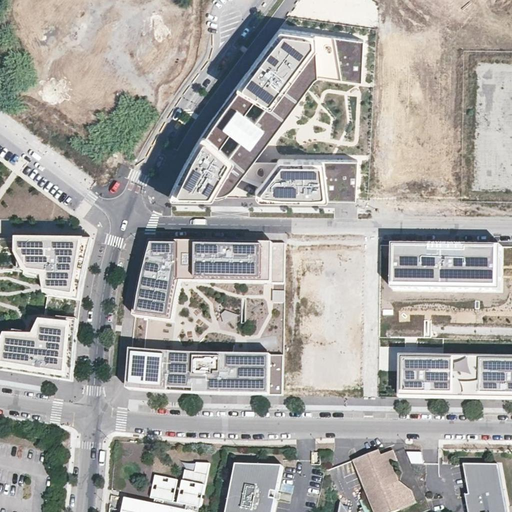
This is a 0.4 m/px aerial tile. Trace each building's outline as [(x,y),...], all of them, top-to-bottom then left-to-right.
[(250,0),(180,0),(108,98),(153,131),(250,0)] [(378,0),(425,33),(435,20),(407,0),(378,0)] [(183,168),(169,197),(356,200),(357,160),(280,158),(272,170),(246,169),(254,158),(224,134),(283,57),(314,79),(317,76),(361,82),(363,40),(280,28),(222,105),(199,138),(183,168)] [(428,52),(442,58),(447,46),(434,40),(428,52)] [(224,134),(254,158),(314,79),(283,57),(224,134)] [(439,93),(440,65),(424,65),(423,93),(439,93)] [(134,154),(53,94),(29,126),(109,186),(134,154)] [(272,170),(280,158),(254,158),(246,169),(272,170)] [(0,246),(51,248),(85,248),(78,300),(82,301),(84,292),(86,277),(91,257),(95,241),(0,239),(0,246)] [(286,284),(286,244),(152,242),(142,279),(135,317),(175,324),(180,282),(286,284)] [(0,370),(74,382),(79,329),(82,301),(78,300),(85,248),(51,248),(0,246),(0,370)] [(500,251),(393,249),(392,287),(499,289),(500,251)] [(231,310),(221,316),(227,325),(237,319),(231,310)] [(284,396),(284,356),(132,353),(129,390),(196,391),(196,394),(284,396)] [(511,359),(403,358),(403,397),(511,399),(511,359)] [(399,461),(394,450),(382,456),(380,451),(354,461),(375,511),(399,511),(400,511),(389,488),(403,482),(395,463),(399,461)] [(411,465),(424,465),(423,453),(410,454),(411,465)] [(200,511),(210,466),(197,463),(195,472),(186,470),(179,503),(174,502),(178,480),(156,475),(151,498),(156,499),(155,504),(126,498),(123,511),(200,511)] [(507,511),(499,465),(465,464),(470,495),(472,502),(468,503),(469,511),(507,511)] [(274,511),(278,495),(283,467),(236,465),(227,511),(274,511)] [(413,491),(403,482),(389,488),(400,511),(418,504),(413,491)] [(347,511),(341,502),(339,511),(347,511)]
